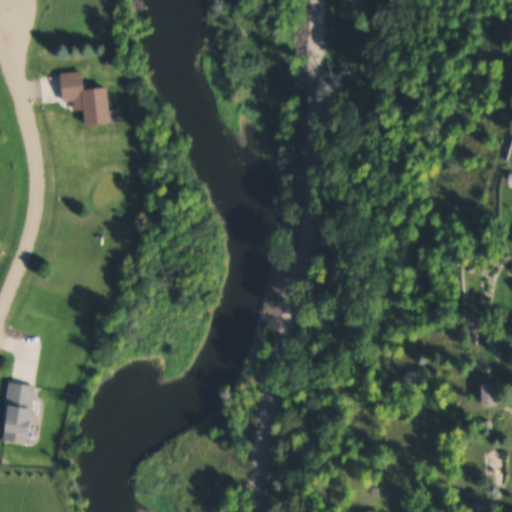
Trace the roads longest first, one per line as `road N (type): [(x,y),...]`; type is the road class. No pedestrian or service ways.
road 1 (track): [(244,511),(245,449),(295,231),(319,69),(318,0)]
road 2 (residential): [(0,313),(34,208),(18,81),(25,0),(18,81)]
